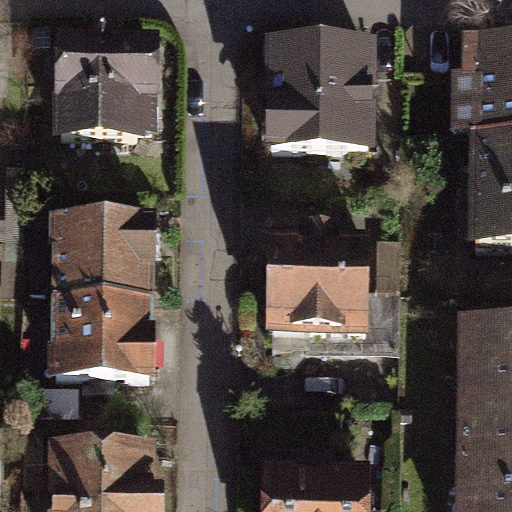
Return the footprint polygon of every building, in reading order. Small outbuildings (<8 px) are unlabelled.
[(169,53),(42,53),(42,162),(169,161),(169,53)] [(373,61),(257,61),(257,171),(373,171),(373,61)] [(511,62),(457,63),(457,158),(511,157),(511,62)] [(511,157),(457,158),(457,268),(511,267),(511,157)] [(42,236),(41,317),(157,319),(159,238),(42,236)] [(288,263),(255,263),(254,350),(275,350),(274,384),(403,385),(404,298),(365,298),(366,264),(341,264),(341,243),(289,243),(288,263)] [(41,317),(39,399),(156,401),(157,319),(41,317)] [(511,511),(511,338),(451,338),(447,511),(511,511)] [(78,406),(26,405),(26,429),(77,430),(78,406)] [(162,511),(163,464),(47,461),(46,511),(162,511)] [(289,485),(249,485),(249,511),(366,511),(366,484),(326,485),(326,471),(289,471),(289,485)]
